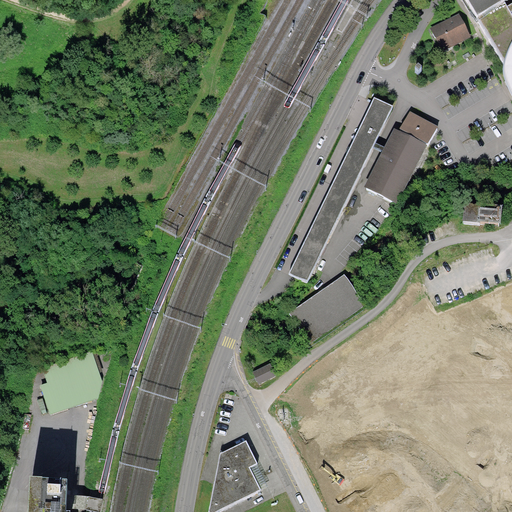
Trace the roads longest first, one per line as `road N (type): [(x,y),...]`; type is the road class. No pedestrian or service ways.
road 1 (track): [(239,0),(159,168),(133,176),(0,160)]
road 2 (unclassified): [(217,366),(357,70)]
road 3 (residential): [(217,366),(234,382),(301,511)]
road 4 (unclassified): [(184,511),(217,366)]
road 5 (residential): [(357,70),(390,81),(435,0)]
road 6 (track): [(126,0),(87,18),(14,0)]
